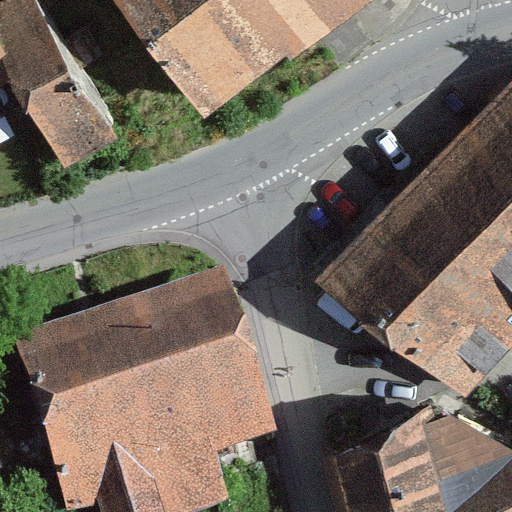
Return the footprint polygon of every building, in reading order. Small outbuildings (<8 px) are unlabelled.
[(52,0),(0,0),(0,24),(28,71),(80,159),(130,130),(52,0)] [(140,0),(222,107),(363,0),(140,0)] [(0,83),(28,71),(0,24),(0,83)] [(511,90),(328,270),(477,391),(511,356),(511,90)] [(243,273),(19,339),(70,511),(88,511),(100,508),(101,511),(197,511),(234,501),(223,463),(294,442),(243,273)] [(511,511),(511,442),(442,425),(334,451),(350,511),(511,511)]
